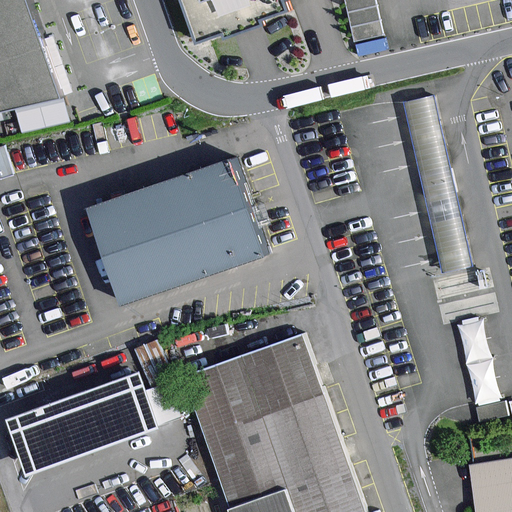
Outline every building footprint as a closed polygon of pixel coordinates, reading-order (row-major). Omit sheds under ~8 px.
[(0,0),(0,111),(68,97),(33,0),(0,0)] [(190,0),(205,38),(295,6),(292,0),(190,0)] [(347,0),(357,42),(386,35),(377,0),(347,0)] [(436,98),(407,105),(450,275),(435,278),(445,318),(455,315),(478,406),(508,398),(485,306),(498,302),(488,263),(478,265),(436,98)] [(95,209),(127,299),(269,248),(236,158),(95,209)] [(189,375),(236,511),(369,511),(305,334),(189,375)] [(16,417),(35,470),(165,425),(164,420),(181,414),(170,383),(152,390),(146,372),(16,417)] [(511,511),(511,454),(468,461),(475,511),(511,511)]
